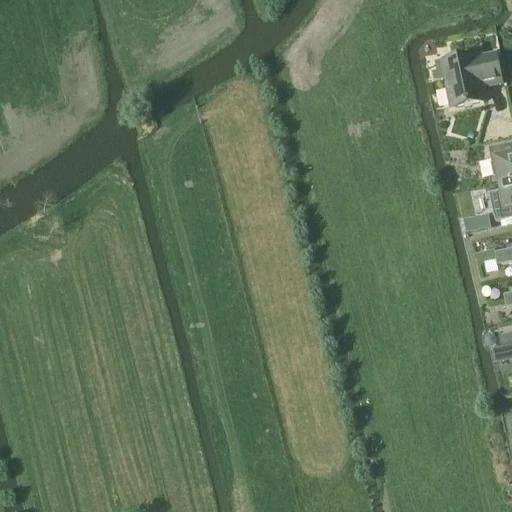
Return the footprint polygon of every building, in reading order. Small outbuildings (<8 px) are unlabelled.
[(451,111),(483,104),(480,88),(488,86),(488,88),(501,85),(495,56),(474,61),(473,58),(441,65),(451,111)] [(498,178),(500,186),(511,183),(511,145),(488,151),(494,179),(498,178)] [(511,183),(500,186),(501,194),(489,196),(495,224),(511,220),(511,183)] [(511,251),(503,253),(506,266),(511,265),(511,251)] [(506,266),(503,253),(494,255),(496,261),(497,268),(506,266)] [(511,309),(511,295),(503,298),(506,311),(511,309)] [(511,336),(497,339),(500,350),(511,347),(511,336)] [(506,364),(504,350),(492,353),(495,366),(506,364)]
